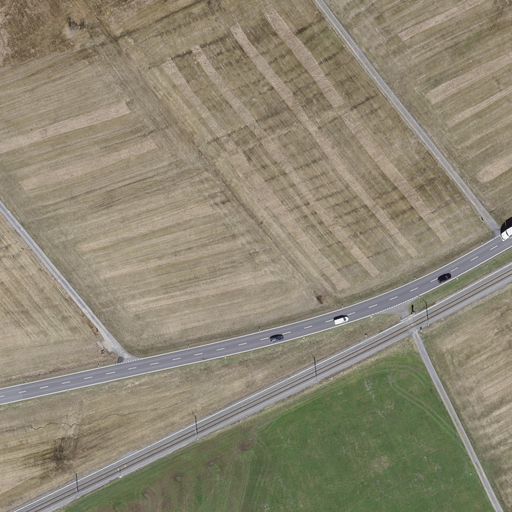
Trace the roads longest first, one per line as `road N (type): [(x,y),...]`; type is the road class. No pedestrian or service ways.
road 1 (primary): [(0,396),(353,313),(511,237)]
road 2 (track): [(503,242),(321,0)]
road 3 (track): [(502,511),(396,297)]
road 4 (track): [(0,210),(130,368)]
